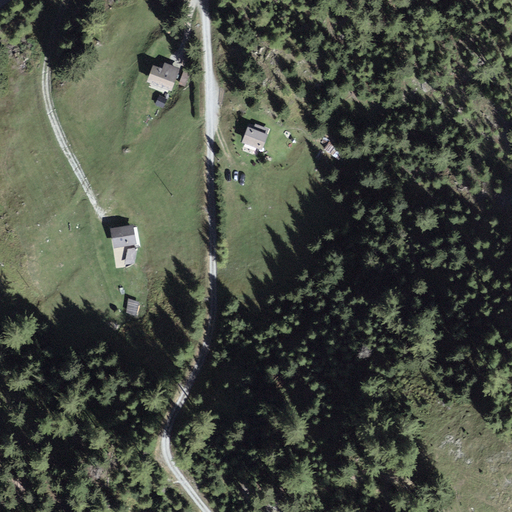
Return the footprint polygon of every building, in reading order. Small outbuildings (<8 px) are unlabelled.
[(165,70),(155,66),(148,84),(172,92),(180,70),(167,65),(165,70)] [(273,138),(252,129),(246,145),(266,153),(273,138)] [(135,226),(113,231),(117,249),(138,245),(135,226)] [(116,264),(125,264),(126,256),(116,256),(116,264)] [(138,303),(127,300),(123,317),(134,320),(138,303)]
